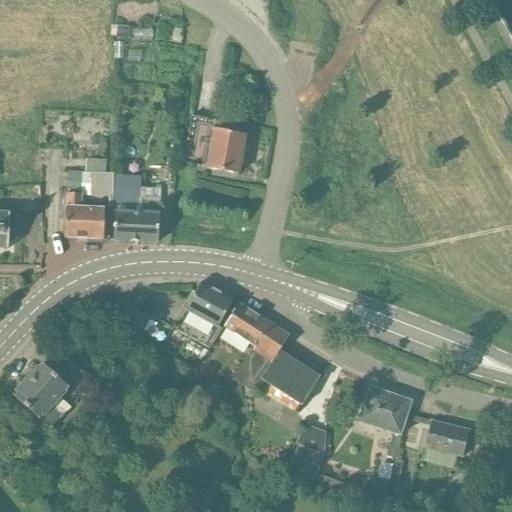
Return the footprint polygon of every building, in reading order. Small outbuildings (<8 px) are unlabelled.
[(117,27),(117,38),(129,39),(129,28),(117,27)] [(215,121),(191,117),(183,165),(238,175),(245,136),(213,130),(215,121)] [(106,161),(86,161),(85,174),(68,173),(67,193),(90,194),(90,197),(112,197),(113,175),(106,175),(106,161)] [(82,195),(66,194),(64,239),(103,241),(104,210),(82,209),(82,195)] [(160,202),(141,201),(141,216),(115,214),(113,241),(158,243),(160,202)] [(0,249),(8,250),(10,215),(0,214),(0,249)] [(218,327),(233,301),(201,283),(186,312),(187,312),(177,331),(210,349),(223,329),(218,327)] [(289,337),(239,304),(223,328),(255,348),(233,382),(252,393),(255,387),(294,412),(298,405),(302,408),(309,394),(320,378),(319,377),(319,378),(305,369),(308,365),(295,357),(293,361),(279,353),(289,337)] [(128,305),(120,320),(142,331),(150,316),(128,305)] [(81,373),(66,358),(51,373),(42,364),(12,396),(49,431),(70,408),(60,398),(69,389),(68,388),(81,373)] [(363,407),(358,422),(394,433),(386,457),(393,459),(400,436),(400,435),(405,421),(411,402),(409,402),(369,388),(364,403),(363,407)] [(469,432),(431,422),(424,448),(452,455),(462,457),(469,432)] [(324,456),(297,446),(288,472),(314,482),(324,456)] [(474,466),(459,463),(455,480),(470,483),(474,466)] [(361,492),(321,476),(317,486),(357,502),(361,492)] [(381,487),(366,482),(359,501),(374,506),(381,487)] [(210,511),(218,496),(199,487),(192,503),(210,511)]
